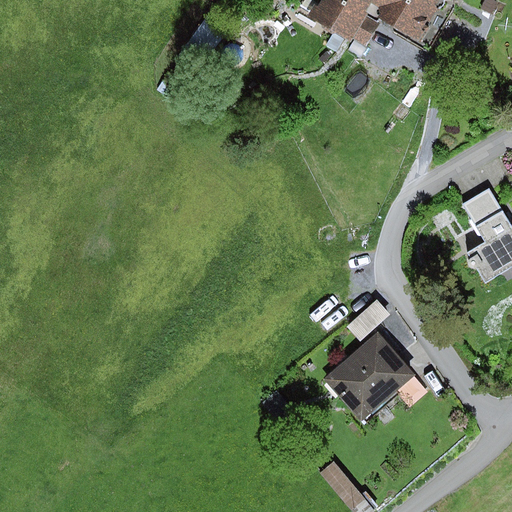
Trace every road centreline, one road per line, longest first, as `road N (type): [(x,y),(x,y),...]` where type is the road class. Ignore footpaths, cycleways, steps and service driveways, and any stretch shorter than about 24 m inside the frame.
road 1 (residential): [(505,429),(412,320),(393,278),(389,243),(413,196),(511,138)]
road 2 (residential): [(505,429),(411,511)]
